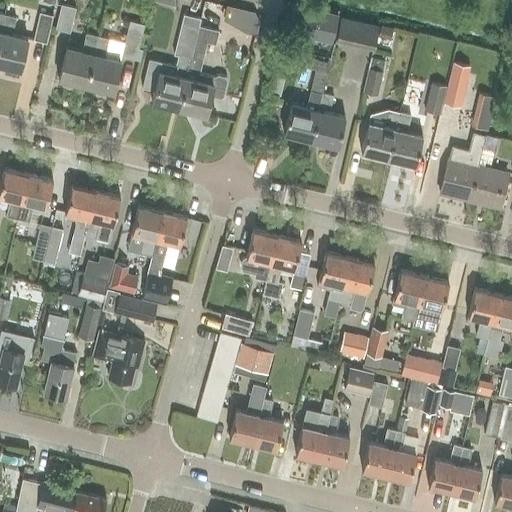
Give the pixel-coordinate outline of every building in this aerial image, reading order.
[(70,32),(76,7),(61,4),(55,28),(70,32)] [(332,42),(339,14),(305,6),(298,33),(332,42)] [(46,42),(53,15),(40,12),(33,39),(46,42)] [(4,13),(0,32),(0,63),(20,69),(28,37),(12,33),(16,16),(4,13)] [(374,49),(380,26),(342,17),(336,40),(374,49)] [(98,35),(86,85),(113,91),(121,55),(140,60),(143,49),(139,48),(144,24),(130,21),(125,42),(109,38),(98,35)] [(179,107),(199,25),(183,21),(175,53),(179,54),(177,65),(149,58),(142,87),(154,90),(152,101),(179,107)] [(199,25),(179,107),(206,114),(210,95),(220,97),(224,96),(228,79),(225,76),(218,74),(215,77),(200,73),(207,42),(216,44),(219,30),(199,25)] [(86,85),(98,35),(86,32),(82,50),(66,46),(58,78),(86,85)] [(431,71),(433,63),(430,62),(437,37),(424,33),(414,66),(431,71)] [(322,92),(323,92),(331,58),(311,53),(307,66),(316,68),(307,106),(291,102),(284,133),(311,139),(322,92)] [(378,94),(386,60),(372,57),(364,91),(378,94)] [(471,66),(454,62),(445,101),(461,105),(471,66)] [(439,113),(446,86),(432,82),(426,109),(439,113)] [(476,122),(492,126),(501,93),(485,89),(476,122)] [(334,95),(323,92),(322,92),(311,139),(338,146),(345,115),(324,110),(325,105),(331,107),(334,95)] [(388,158),(400,111),(388,108),(385,120),(391,122),(390,126),(368,121),(361,151),(388,158)] [(400,111),(388,158),(415,165),(422,134),(401,129),(402,124),(408,126),(411,114),(400,111)] [(469,200),(482,147),(454,140),(450,158),(448,158),(440,193),(469,200)] [(482,147),(469,200),(499,207),(507,172),(483,166),(485,161),(491,162),(494,150),(482,147)] [(17,218),(29,173),(5,167),(0,184),(0,195),(16,199),(14,204),(9,203),(6,215),(17,218)] [(29,173),(17,218),(29,221),(32,209),(26,207),(27,202),(45,207),(53,178),(29,173)] [(85,235),(96,189),(72,183),(65,212),(77,215),(73,232),(85,235)] [(96,189),(85,235),(109,241),(120,195),(96,189)] [(147,273),(162,210),(138,204),(131,233),(144,236),(140,252),(151,255),(147,273)] [(162,210),(147,273),(142,296),(161,300),(167,277),(159,275),(167,242),(179,245),(186,216),(162,210)] [(45,252),(52,226),(40,223),(34,250),(45,252)] [(52,226),(45,252),(43,261),(55,263),(63,229),(52,226)] [(266,279),(277,234),(253,228),(246,256),(243,258),(241,262),(241,266),(243,269),(255,272),(254,276),(266,279)] [(277,234),(266,279),(262,293),(279,297),(283,282),(278,281),(280,270),(275,269),(276,264),(294,268),(298,250),(301,240),(277,234)] [(298,250),(294,268),(290,285),(302,288),(310,253),(298,250)] [(327,298),(339,301),(350,256),(326,250),(317,285),(330,288),(327,298)] [(350,256),(339,301),(349,304),(352,307),(359,309),(363,307),(374,262),(350,256)] [(115,261),(109,285),(124,289),(133,291),(138,274),(127,272),(129,264),(115,261)] [(393,297),(392,303),(404,306),(402,317),(413,319),(424,274),(400,268),(393,297)] [(102,301),(108,279),(83,272),(77,294),(102,301)] [(413,319),(412,324),(436,330),(441,309),(448,280),(424,274),(413,319)] [(487,338),(499,292),(475,287),(468,315),(480,318),(476,335),(487,338)] [(511,295),(499,292),(487,338),(484,354),(499,357),(503,340),(499,340),(503,324),(511,325),(511,295)] [(151,321),(155,303),(119,294),(115,311),(151,321)] [(0,317),(7,319),(12,299),(0,296),(0,317)] [(102,324),(106,310),(101,309),(101,308),(100,308),(102,302),(87,299),(78,336),(93,339),(97,323),(102,324)] [(320,352),(323,341),(307,338),(314,312),(299,308),(290,345),(320,352)] [(66,397),(73,365),(76,352),(62,348),(64,338),(63,338),(68,316),(49,312),(41,345),(44,345),(41,358),(51,360),(43,392),(66,397)] [(249,334),(253,321),(225,313),(221,327),(249,334)] [(366,353),(364,363),(397,371),(399,360),(381,356),(388,330),(373,326),(366,352),(366,353)] [(0,381),(16,385),(22,360),(27,362),(33,336),(27,335),(9,331),(1,329),(0,334),(0,381)] [(115,333),(99,329),(92,355),(112,360),(108,376),(130,381),(134,365),(138,366),(145,340),(116,333),(115,333)] [(363,358),(369,337),(344,331),(339,352),(363,358)] [(217,342),(238,348),(241,338),(220,332),(217,342)] [(276,345),(245,336),(243,342),(241,342),(235,364),(267,373),(274,352),(276,345)] [(235,358),(238,348),(217,342),(214,352),(235,358)] [(455,369),(460,348),(447,345),(442,366),(455,369)] [(232,369),(235,358),(214,352),(211,363),(232,369)] [(229,379),(232,369),(211,363),(208,373),(229,379)] [(369,396),(374,372),(349,366),(344,390),(369,396)] [(511,396),(511,367),(505,366),(498,393),(511,396)] [(226,390),(229,379),(208,373),(205,384),(226,390)] [(436,413),(441,388),(432,386),(433,383),(411,377),(404,404),(420,408),(420,409),(436,413)] [(382,407),(388,384),(373,380),(368,404),(382,407)] [(252,442),(263,397),(266,386),(253,383),(246,411),(236,408),(229,437),(252,442)] [(223,400),(226,390),(205,384),(202,394),(223,400)] [(451,413),(456,394),(443,390),(438,410),(451,413)] [(220,411),(223,400),(202,394),(199,405),(220,411)] [(264,397),(263,397),(252,442),(276,448),(283,419),(266,415),(267,411),(269,411),(272,399),(264,397)] [(319,459),(330,414),(333,399),(324,397),(321,411),(306,408),(295,453),(319,459)] [(500,437),(508,403),(492,399),(485,433),(500,437)] [(508,403),(500,437),(511,440),(511,402),(510,402),(510,404),(508,403)] [(217,421),(220,411),(199,405),(196,415),(217,421)] [(330,414),(319,459),(342,464),(349,435),(332,431),(333,427),(335,427),(338,416),(330,414)] [(385,474),(396,430),(386,427),(384,439),(386,440),(385,444),(368,440),(361,469),(385,474)] [(396,430),(385,474),(408,480),(418,436),(404,433),(404,432),(396,430)] [(451,491),(462,446),(453,444),(450,455),(453,456),(451,460),(435,456),(428,485),(451,491)] [(462,446),(451,491),(475,496),(481,467),(465,463),(466,459),(468,459),(471,448),(462,446)] [(511,505),(511,475),(501,473),(494,501),(511,505)] [(51,484),(43,483),(43,482),(22,477),(15,508),(30,511),(35,511),(38,504),(68,511),(102,511),(106,498),(51,484)]
